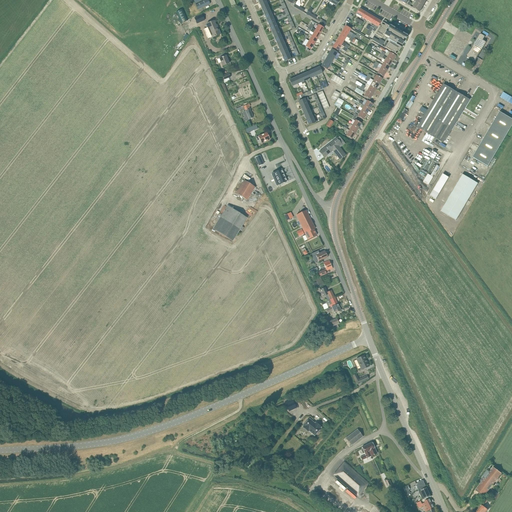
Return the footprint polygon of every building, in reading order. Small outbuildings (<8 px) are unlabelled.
[(198,10),(205,6),(210,4),(208,0),(207,0),(196,5),(198,10)] [(423,6),(416,2),(413,8),(420,12),(423,6)] [(264,14),(270,11),(268,5),(261,8),(264,14)] [(359,16),(362,17),(365,12),(359,9),(356,14),(359,16)] [(266,20),(273,17),(270,11),(264,14),(266,20)] [(367,21),(370,15),(365,12),(362,17),(367,21)] [(202,15),(194,18),(197,24),(204,21),(202,15)] [(372,24),(376,19),(370,15),(367,21),(372,24)] [(269,26),(275,23),(273,17),(266,20),(269,26)] [(308,26),(311,21),(306,17),(302,22),(308,26)] [(378,27),(381,22),(376,19),(372,24),(371,27),(369,30),(368,30),(366,35),(365,36),(368,38),(368,36),(369,37),(371,32),(374,34),(378,27)] [(217,28),(214,21),(210,23),(206,24),(208,29),(205,30),(208,39),(211,37),(212,38),(216,36),(220,34),(218,28),(217,28)] [(271,32),(278,29),(275,23),(269,26),(271,32)] [(381,24),(375,34),(382,38),(384,35),(389,37),(387,40),(389,41),(388,43),(386,46),(385,48),(396,55),(397,55),(397,54),(396,54),(395,54),(397,51),(398,52),(401,47),(400,47),(401,45),(402,45),(404,43),(404,42),(403,42),(402,41),(404,38),(406,38),(405,39),(406,40),(407,38),(406,38),(408,36),(389,25),(388,26),(383,23),(382,25),(381,24)] [(320,33),(323,28),(318,25),(315,30),(320,33)] [(317,39),(320,33),(315,30),(312,28),(309,26),(307,30),(313,33),(312,36),(317,39)] [(351,29),(346,26),(342,32),(354,38),(356,36),(353,34),(349,32),(351,29)] [(274,38),(281,35),(278,29),(271,32),(274,38)] [(354,38),(342,32),(339,37),(344,40),(346,37),(349,39),(348,40),(354,43),(356,40),(354,38)] [(475,62),(477,58),(487,42),(483,40),(485,37),(480,34),(466,57),(475,62)] [(277,44),(283,41),(281,35),(274,38),(277,44)] [(314,44),(317,39),(312,36),(309,41),(314,44)] [(349,46),(346,44),(343,42),(344,40),(339,37),(336,42),(341,46),(341,45),(344,47),(347,49),(349,46)] [(279,50),(286,47),(283,41),(277,44),(279,50)] [(311,50),(314,44),(309,41),(305,47),(311,50)] [(338,51),(341,46),(336,42),(333,48),(338,51)] [(282,56),(288,53),(286,47),(279,50),(282,56)] [(334,59),(337,53),(332,49),(328,55),(334,59)] [(368,52),(366,55),(376,60),(377,57),(368,52)] [(392,61),(396,56),(390,52),(386,58),(392,61)] [(226,56),(225,53),(220,55),(216,57),(217,59),(219,58),(222,66),(229,63),(226,56)] [(284,62),(291,59),(288,53),(282,56),(284,62)] [(330,64),(334,59),(328,55),(325,61),(330,64)] [(363,61),(372,66),(375,62),(365,57),(363,61)] [(389,66),(392,61),(386,58),(383,63),(389,66)] [(327,70),(330,64),(325,61),(321,67),(327,70)] [(386,72),(389,66),(383,63),(380,68),(386,72)] [(316,76),(322,73),(319,67),(313,70),(316,76)] [(383,77),(386,72),(380,68),(377,73),(383,77)] [(317,78),(316,76),(313,70),(307,73),(310,79),(313,77),(314,80),(317,78)] [(304,81),(310,79),(307,73),(301,75),(304,81)] [(305,83),(304,81),(301,75),(295,78),(298,84),(301,83),(302,85),(305,83)] [(379,84),(382,79),(378,76),(376,75),(373,81),(379,84)] [(379,84),(373,81),(370,79),(367,77),(365,80),(371,83),(370,86),(376,89),(379,84)] [(292,87),(297,85),(298,84),(295,78),(289,80),(292,87)] [(322,89),(328,87),(325,81),(319,84),(321,87),(322,89)] [(431,135),(456,92),(444,85),(424,117),(418,127),(431,135)] [(364,89),(359,86),(357,89),(356,88),(355,91),(362,95),(364,93),(362,92),(364,89)] [(373,95),(376,89),(370,86),(367,91),(373,95)] [(370,100),(373,95),(367,91),(364,96),(370,100)] [(443,143),(469,100),(456,92),(431,135),(443,143)] [(301,108),(307,105),(306,102),(309,100),(308,98),(298,101),(301,108)] [(340,108),(341,107),(344,102),(338,98),(338,99),(336,101),(335,103),(338,104),(336,106),(340,108)] [(359,103),(353,99),(351,101),(360,106),(359,107),(362,109),(361,111),(367,115),(370,109),(364,106),(361,105),(361,104),(359,103)] [(370,109),(373,104),(367,101),(364,106),(370,109)] [(245,122),(249,120),(253,118),(249,107),(250,107),(249,104),(247,105),(247,104),(243,105),(243,106),(235,109),(237,112),(244,109),(246,112),(248,116),(245,118),(243,119),(244,119),(245,122)] [(304,114),(310,111),(307,105),(301,108),(304,114)] [(363,120),(367,115),(361,111),(358,110),(357,112),(359,114),(358,117),(363,120)] [(312,117),(310,111),(304,114),(306,120),(312,117)] [(491,126),(485,137),(479,147),(473,157),(488,166),(494,156),(500,146),(506,136),(511,126),(511,118),(500,112),(491,126)] [(309,126),(315,123),(312,117),(306,120),(309,126)] [(358,129),(361,123),(356,120),(352,125),(358,129)] [(355,134),(358,129),(352,125),(349,131),(355,134)] [(352,139),(355,134),(349,131),(346,136),(352,139)] [(270,140),(267,133),(258,137),(259,140),(258,140),(260,144),(270,140)] [(345,155),(340,148),(345,144),(339,137),(319,152),(324,157),(333,151),(340,160),(345,155)] [(260,156),(255,158),(259,166),(264,164),(260,156)] [(274,173),(279,185),(287,182),(281,170),(274,173)] [(436,199),(449,178),(443,174),(430,196),(436,199)] [(456,221),(478,184),(462,175),(441,212),(456,221)] [(255,187),(244,180),(238,191),(236,193),(236,194),(247,201),(255,187)] [(242,231),(244,228),(242,226),(247,218),(227,206),(225,210),(220,217),(213,229),(233,242),(240,230),(242,231)] [(308,240),(312,237),(317,235),(314,229),(315,229),(306,211),(301,213),(296,215),(308,240)] [(318,251),(311,254),(312,257),(316,255),(316,257),(316,258),(317,260),(318,260),(319,262),(328,257),(325,251),(319,254),(318,251)] [(332,268),(331,266),(329,261),(324,263),(326,269),(327,271),(332,268)] [(327,292),(325,288),(320,290),(324,297),(328,295),(330,300),(335,297),(331,290),(327,292)] [(338,304),(335,297),(330,300),(325,302),(328,307),(330,306),(332,305),(333,306),(338,304)] [(341,311),(338,304),(333,306),(332,305),(330,306),(331,308),(329,309),(326,310),(328,313),(333,311),(335,313),(341,311)] [(361,370),(369,366),(364,356),(356,359),(361,370)] [(355,362),(357,362),(356,359),(347,361),(350,369),(357,367),(355,362)] [(289,412),(296,408),(292,399),(285,402),(289,412)] [(303,426),(303,427),(307,430),(308,431),(309,431),(314,436),(317,432),(320,429),(320,428),(321,427),(317,424),(317,425),(315,424),(309,419),(303,426)] [(351,446),(363,437),(357,430),(345,439),(351,446)] [(361,460),(377,453),(372,443),(362,447),(365,455),(360,457),(361,460)] [(357,496),(369,483),(344,462),(333,475),(357,496)] [(502,473),(493,467),(489,472),(487,470),(482,476),(483,477),(478,483),(480,484),(475,491),(484,497),(502,473)] [(426,488),(423,481),(416,484),(417,485),(415,485),(423,500),(431,496),(427,488),(426,488)] [(410,501),(415,498),(412,491),(407,493),(410,501)] [(425,511),(434,508),(430,499),(424,502),(425,503),(422,504),(420,501),(416,503),(419,508),(423,506),(425,511)] [(483,506),(485,504),(482,502),(480,504),(481,505),(475,511),(486,511),(488,510),(485,508),(483,506)]
